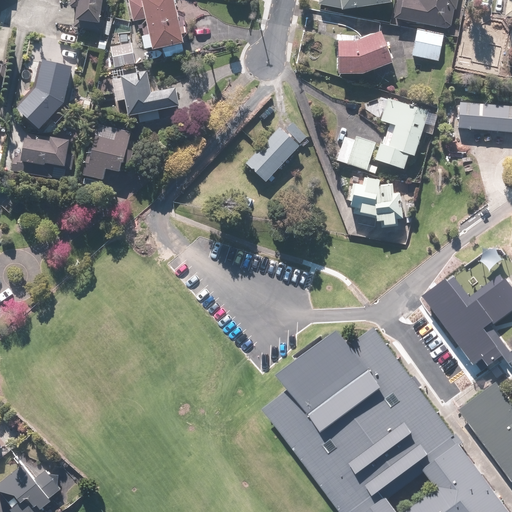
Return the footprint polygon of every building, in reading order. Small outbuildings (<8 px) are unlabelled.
[(102,0),(70,0),(69,7),(77,8),(75,30),(99,32),(102,0)] [(127,0),(131,22),(145,20),(150,51),(182,45),(173,0),(127,0)] [(389,0),(318,0),(318,5),(340,9),(340,12),(390,6),(389,0)] [(451,27),(457,0),(417,0),(418,1),(414,0),(396,0),(393,21),(446,30),(451,27)] [(443,32),(415,29),(411,59),(440,62),(443,32)] [(357,43),(337,43),(337,76),(361,77),(391,65),(380,34),(357,43)] [(486,38),(466,34),(460,64),(480,68),(486,38)] [(131,44),(110,48),(113,70),(135,66),(131,44)] [(70,69),(42,64),(35,92),(16,111),(37,132),(63,107),(70,69)] [(115,103),(124,101),(127,117),(137,116),(139,124),(159,120),(158,112),(179,109),(176,90),(150,95),(146,70),(111,76),(115,103)] [(428,114),(388,99),(380,122),(389,126),(384,139),(382,139),(374,162),(402,172),(408,157),(412,158),(428,114)] [(511,107),(459,104),(458,131),(511,133),(511,107)] [(131,133),(97,124),(83,177),(102,182),(105,171),(119,175),(131,133)] [(306,138),(291,124),(283,133),(280,130),(245,165),(264,184),(299,148),(298,146),(306,138)] [(378,168),(367,164),(374,144),(356,138),(355,141),(344,137),(335,161),(375,176),(378,168)] [(63,169),(68,142),(51,139),(50,144),(25,139),(22,158),(14,156),(12,172),(51,179),(53,167),(63,169)] [(358,208),(358,216),(375,218),(375,224),(382,225),(382,226),(392,227),(393,219),(399,219),(401,197),(388,195),(388,189),(376,188),(377,184),(364,183),(364,187),(351,185),(349,207),(358,208)] [(240,196),(238,205),(263,212),(266,203),(240,196)] [(453,272),(421,296),(474,367),(482,361),(486,366),(506,351),(487,326),(511,307),(511,291),(499,274),(470,295),(453,272)] [(511,511),(511,505),(379,328),(357,344),(344,327),(284,372),(294,385),(267,406),(347,511),(511,511)] [(511,396),(497,377),(460,404),(511,472),(511,396)] [(23,466),(0,484),(0,491),(13,508),(9,511),(41,511),(44,511),(41,507),(61,492),(45,471),(33,480),(23,466)]
